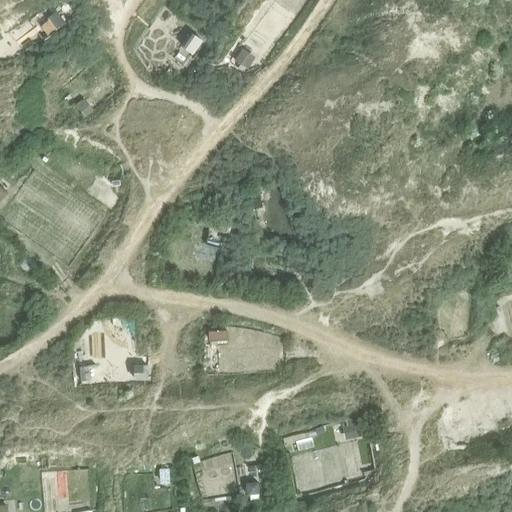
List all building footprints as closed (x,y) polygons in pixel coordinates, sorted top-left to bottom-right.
[(56,12),(47,19),(55,30),(64,23),(56,12)] [(243,49),(235,60),(248,68),(255,57),(243,49)] [(83,99),(75,105),(84,116),(92,110),(83,99)] [(486,255),(495,277),(509,271),(501,249),(486,255)] [(357,419),(345,421),(346,424),(346,426),(348,437),(360,434),(358,422),(357,419)] [(237,479),(222,479),(223,493),(238,493),(237,479)] [(257,481),(245,483),(246,494),(258,493),(257,481)]
